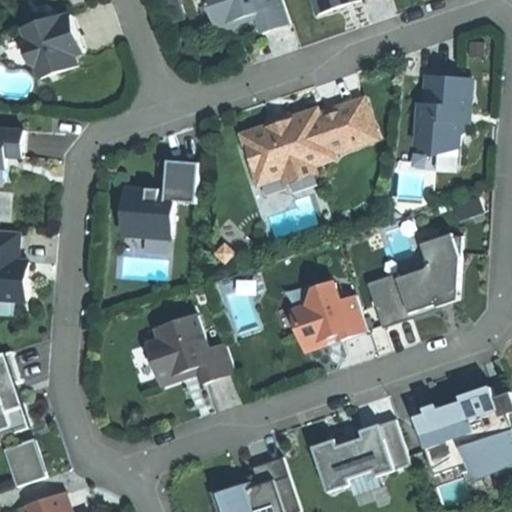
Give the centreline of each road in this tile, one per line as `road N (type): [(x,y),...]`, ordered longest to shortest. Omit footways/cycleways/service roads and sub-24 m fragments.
road 1 (residential): [(511,268),(509,308),(483,341),(138,467)]
road 2 (residential): [(138,467),(87,445),(66,385),(85,160),(103,129),(159,112)]
road 3 (residential): [(159,112),(493,4),(511,22)]
